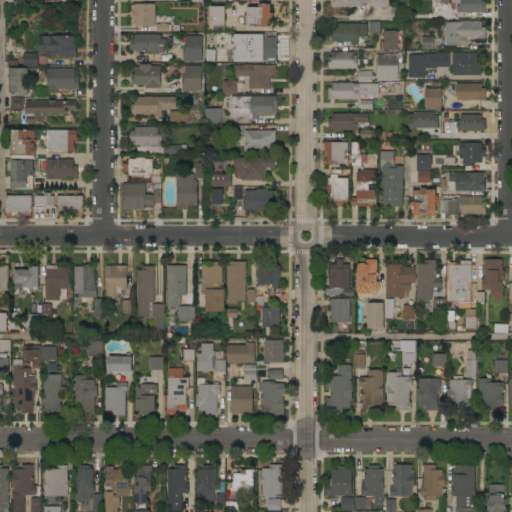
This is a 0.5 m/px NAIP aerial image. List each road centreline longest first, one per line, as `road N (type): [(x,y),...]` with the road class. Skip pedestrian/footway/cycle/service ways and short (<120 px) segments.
road 1 (residential): [(303,511),(305,0)]
road 2 (residential): [(0,236),(511,237)]
road 3 (residential): [(0,439),(511,439)]
road 4 (residential): [(506,237),(506,0)]
road 5 (residential): [(102,235),(103,0)]
